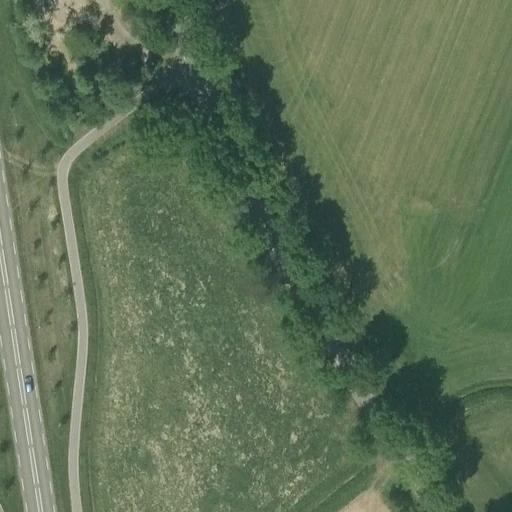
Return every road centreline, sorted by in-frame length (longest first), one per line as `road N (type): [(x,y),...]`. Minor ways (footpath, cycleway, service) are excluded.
road 1 (tertiary): [(440,511),(247,187),(190,72),(168,0)]
road 2 (primary): [(40,511),(0,257)]
